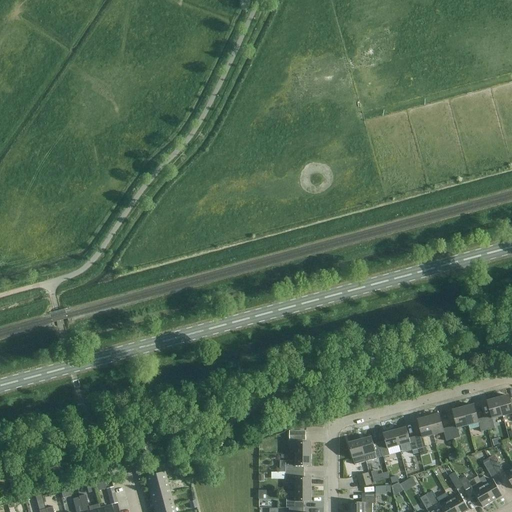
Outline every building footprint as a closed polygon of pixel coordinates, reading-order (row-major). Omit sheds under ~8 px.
[(498,399),(503,416),(511,413),(511,406),(509,396),(498,399)] [(493,419),(503,416),(498,399),(488,402),(492,416),(485,418),(488,430),(495,428),(493,419)] [(464,408),(468,426),(469,430),(480,427),(481,432),(488,430),(485,418),(478,420),(474,405),(464,408)] [(458,428),(468,426),(464,408),(453,411),(457,426),(450,427),(453,440),(460,438),(458,428)] [(453,440),(450,427),(444,429),(440,415),(429,418),(434,435),(444,432),(447,441),(453,440)] [(423,438),(434,435),(429,418),(418,420),(422,435),(416,437),(419,449),(426,447),(423,438)] [(409,439),(406,428),(395,431),(399,446),(409,443),(411,451),(412,451),(413,455),(419,453),(418,449),(419,449),(416,437),(409,439)] [(306,441),(306,431),(290,431),(290,441),(306,441)] [(388,449),(399,446),(395,431),(384,434),(386,441),(380,443),(384,457),(390,455),(388,449)] [(384,457),(380,443),(374,445),(372,437),(360,440),(366,462),(384,457)] [(355,465),(366,462),(360,440),(349,443),(355,465)] [(296,455),(312,455),(312,443),(296,443),(296,455)] [(312,466),(312,455),(296,455),(296,461),(286,461),(286,472),(294,472),(294,466),(296,466),(312,466)] [(490,460),(497,474),(503,470),(495,457),(490,460)] [(492,477),(497,474),(490,460),(484,464),(492,477)] [(181,468),(180,462),(168,465),(169,471),(181,468)] [(149,488),(167,484),(164,472),(146,477),(149,488)] [(296,490),(312,490),(312,478),(304,478),(304,472),(294,472),(286,472),(286,484),(296,484),(296,490)] [(359,476),(362,488),(372,485),(368,473),(359,476)] [(463,486),(460,480),(455,473),(449,476),(457,490),(463,486)] [(390,477),(392,483),(398,482),(396,475),(390,477)] [(471,488),(472,487),(469,483),(466,477),(460,480),(463,486),(466,491),(471,488)] [(493,502),(480,479),(478,477),(474,479),(477,484),(472,487),(471,488),(483,508),(493,502)] [(480,479),(493,502),(503,496),(493,479),(488,483),(484,477),(480,479)] [(394,496),(403,491),(399,483),(392,487),(394,496)] [(152,499),(170,495),(167,484),(149,488),(152,499)] [(113,488),(107,490),(111,505),(117,503),(113,488)] [(287,508),(289,508),(304,508),(304,502),(312,502),(312,490),(296,490),(296,497),(287,497),(287,508)] [(457,511),(450,500),(446,493),(437,498),(433,491),(427,495),(434,507),(440,503),(441,505),(440,505),(444,511),(457,511)] [(349,511),(372,511),(372,503),(376,503),(376,494),(363,494),(363,503),(350,503),(349,511)] [(457,511),(467,511),(470,511),(460,494),(450,500),(457,511)] [(101,511),(101,509),(100,504),(89,507),(86,495),(79,497),(80,500),(83,511),(90,510),(90,511),(101,511)] [(155,511),(173,506),(170,495),(152,499),(155,511)] [(427,510),(434,507),(427,495),(420,498),(427,510)] [(76,511),(83,511),(80,500),(73,502),(76,511)] [(189,502),(191,509),(197,507),(195,500),(189,502)]
